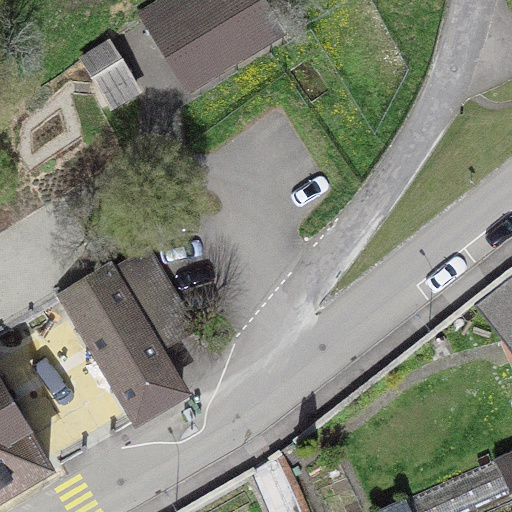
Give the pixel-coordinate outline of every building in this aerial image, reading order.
[(278,27),(261,0),(187,0),(148,24),(185,84),(278,27)] [(135,84),(107,38),(81,54),(109,100),(135,84)] [(143,252),(65,297),(136,419),(180,393),(154,348),(188,328),(143,252)] [(511,275),(473,306),(478,305),(504,338),(511,335),(511,275)] [(0,498),(47,472),(0,390),(0,498)] [(511,450),(377,511),(468,511),(511,492),(511,450)]
